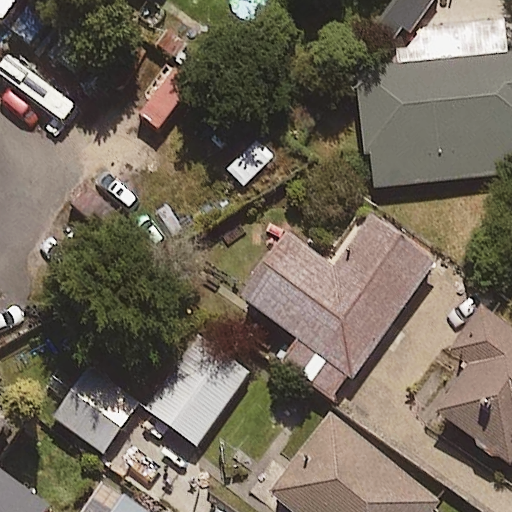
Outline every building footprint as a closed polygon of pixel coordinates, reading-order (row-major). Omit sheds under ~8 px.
[(437,4),(431,0),(374,0),(348,33),(386,65),(437,4)] [(511,63),(507,64),(503,30),(452,36),(455,69),(357,79),(369,193),(511,178),(511,63)] [(262,159),(246,133),(210,155),(225,181),(262,159)] [(440,272),(377,225),(340,274),(297,242),(251,305),(321,358),(307,377),(342,404),(440,272)] [(511,347),(477,322),(446,365),(466,380),(435,421),(507,474),(511,467),(511,347)] [(254,374),(204,339),(150,414),(200,450),(254,374)] [(145,409),(96,372),(58,421),(107,459),(145,409)] [(0,443),(13,426),(0,416),(0,443)] [(296,441),(315,456),(277,503),(288,511),(439,511),(445,506),(342,423),(332,435),(313,420),(296,441)] [(52,511),(0,473),(0,511),(52,511)] [(119,511),(110,511),(95,502),(88,511),(144,511),(127,500),(119,511)]
